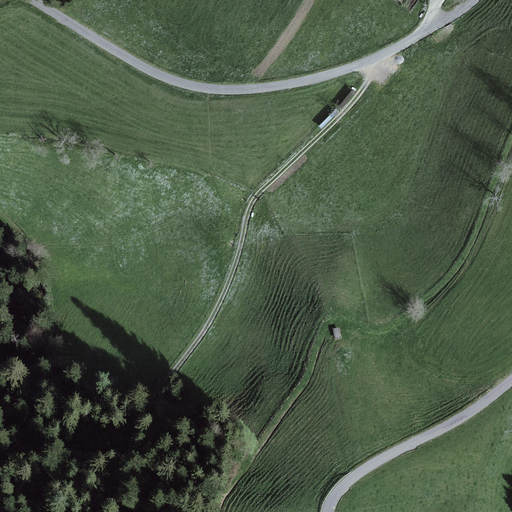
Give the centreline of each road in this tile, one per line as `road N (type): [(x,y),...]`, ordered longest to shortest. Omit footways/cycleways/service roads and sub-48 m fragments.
road 1 (unclassified): [(32,0),(159,74),(223,89),(357,64),(474,0)]
road 2 (track): [(99,511),(144,410),(223,296),(252,201)]
road 3 (unclassified): [(511,378),(350,479),(328,511)]
road 4 (track): [(380,55),(348,105),(256,195)]
